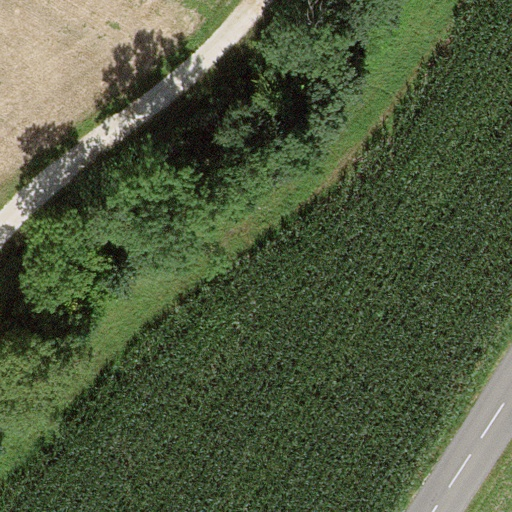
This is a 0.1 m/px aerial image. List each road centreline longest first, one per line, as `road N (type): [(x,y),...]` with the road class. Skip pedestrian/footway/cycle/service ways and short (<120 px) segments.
road 1 (track): [(253,0),(194,63),(56,165),(0,230)]
road 2 (unclassified): [(511,376),(432,511)]
